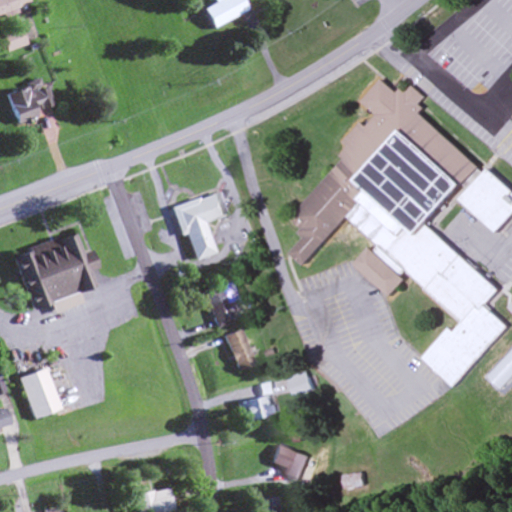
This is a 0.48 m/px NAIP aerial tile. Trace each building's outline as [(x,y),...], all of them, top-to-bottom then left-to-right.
[(0,0),(0,15),(28,7),(25,0),(0,0)] [(220,0),(201,9),(211,29),(245,12),(239,0),(220,0)] [(24,46),(17,28),(0,34),(0,42),(4,53),(24,46)] [(290,218),(342,160),(338,154),(346,148),(340,142),(360,122),(366,125),(375,115),(360,100),(379,78),(396,92),(399,87),(404,92),(410,85),(423,97),(419,103),(422,106),(418,111),(478,167),(427,225),(500,289),(488,304),(509,325),(457,383),(425,356),(451,328),(455,332),(464,322),(411,275),(390,295),(354,263),(375,241),(346,219),(304,264),(290,253),(307,234),(290,218)] [(34,119),(32,114),(49,109),(40,81),(2,94),(12,126),(34,119)] [(511,190),(488,170),(461,198),(499,232),(511,217),(511,190)] [(202,223),(223,217),(217,194),(168,208),(176,236),(183,234),(190,261),(211,255),(202,223)] [(7,255),(25,313),(45,307),(47,315),(76,306),(73,294),(88,289),(84,274),(93,271),(87,250),(77,254),(71,235),(7,255)] [(233,323),(231,316),(239,314),(229,282),(201,290),(213,329),(233,323)] [(222,336),(232,372),(250,367),(240,331),(222,336)] [(25,418),(52,410),(39,369),(12,377),(25,418)] [(239,401),(242,420),(269,415),(266,397),(239,401)] [(296,481),(308,460),(278,444),(267,465),(296,481)] [(345,476),(347,489),(366,486),(364,472),(345,476)] [(163,511),(168,511),(162,488),(129,497),(133,511),(163,511)] [(275,511),(275,498),(253,498),(252,511),(275,511)]
